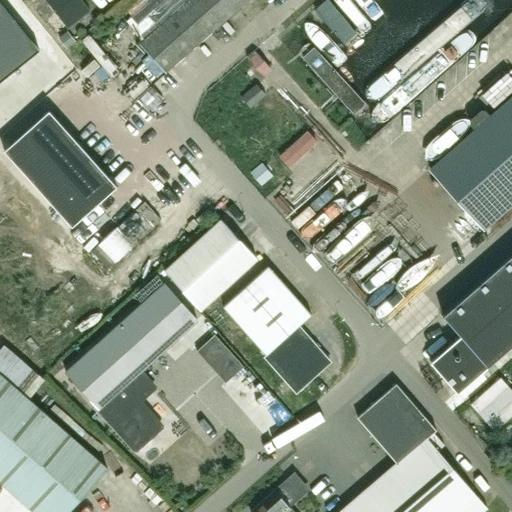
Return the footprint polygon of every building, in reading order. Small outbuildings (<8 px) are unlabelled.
[(0,0),(0,81),(39,49),(0,0)] [(82,0),(45,0),(67,27),(90,10),(82,0)] [(219,25),(196,0),(174,0),(160,12),(192,48),(219,25)] [(246,0),(196,0),(219,25),(246,0)] [(140,44),(165,72),(192,48),(160,12),(149,23),(155,30),(140,44)] [(368,105),(315,43),(303,42),(301,53),(355,116),(368,105)] [(258,53),(246,60),(258,78),(269,72),(258,53)] [(284,108),(293,103),(284,86),(274,91),(284,108)] [(511,96),(489,116),(484,110),(482,110),(470,120),(470,123),(475,129),(430,168),(483,229),(511,203),(511,96)] [(116,185),(49,110),(4,150),(71,225),(116,185)] [(250,176),(257,190),(271,182),(263,168),(250,176)] [(317,175),(292,197),(299,206),(325,184),(317,175)] [(221,289),(255,258),(221,220),(165,270),(182,289),(200,308),(221,289)] [(319,222),(306,234),(313,243),(327,230),(319,222)] [(335,270),(366,238),(357,229),(326,262),(335,270)] [(511,254),(442,315),(460,336),(430,362),(457,393),(511,345),(511,254)] [(298,389),(330,361),(299,325),(311,314),(268,266),(223,306),(266,355),(267,354),(298,389)] [(31,279),(54,303),(61,296),(38,273),(31,279)] [(137,449),(141,450),(145,449),(151,444),(151,440),(151,436),(161,427),(138,402),(149,392),(135,376),(197,320),(163,283),(65,372),(136,450),(137,449)] [(0,373),(0,480),(35,511),(67,511),(107,467),(0,373)] [(494,430),(511,413),(511,390),(500,377),(471,404),(494,430)] [(357,417),(396,463),(338,511),(463,511),(479,498),(438,451),(444,445),(433,433),(436,430),(396,384),(357,417)] [(294,416),(302,410),(291,395),(283,400),(294,416)] [(251,511),(294,511),(274,490),(251,511)]
